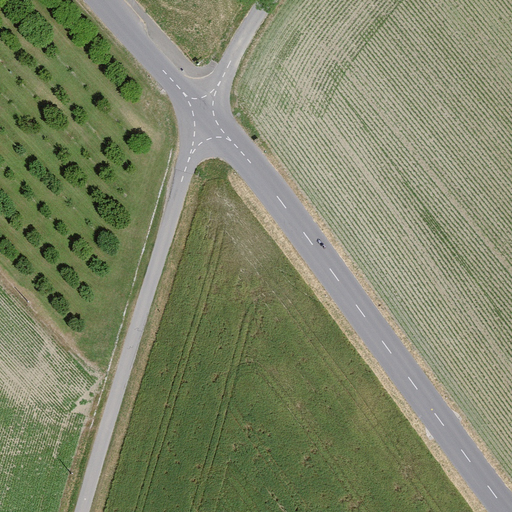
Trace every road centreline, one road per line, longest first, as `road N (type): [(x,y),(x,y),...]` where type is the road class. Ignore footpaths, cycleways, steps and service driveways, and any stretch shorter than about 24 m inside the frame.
road 1 (tertiary): [(204,118),(507,511)]
road 2 (track): [(204,118),(81,511)]
road 3 (tertiary): [(96,0),(204,118)]
road 4 (residential): [(274,0),(204,118)]
